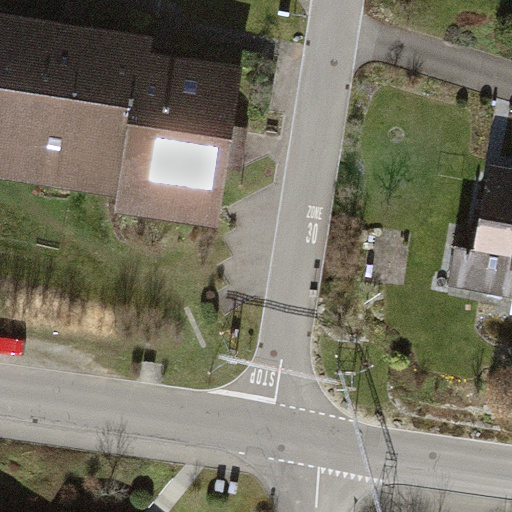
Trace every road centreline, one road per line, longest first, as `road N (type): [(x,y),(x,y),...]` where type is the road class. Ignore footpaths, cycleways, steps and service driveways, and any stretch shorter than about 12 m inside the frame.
road 1 (residential): [(282,434),(346,0)]
road 2 (tertiary): [(0,390),(282,434)]
road 3 (tertiary): [(334,442),(511,469)]
